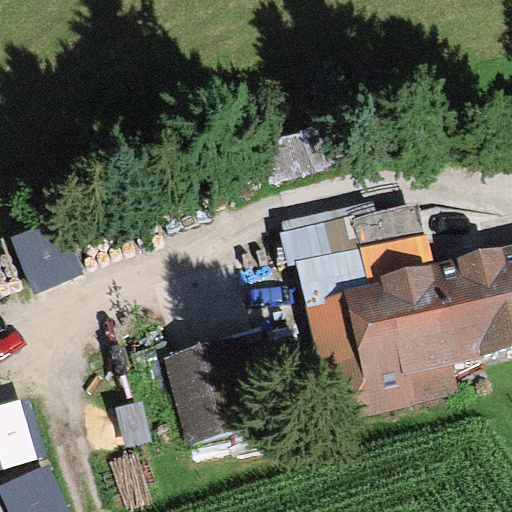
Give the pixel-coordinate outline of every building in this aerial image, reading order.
[(283,249),(321,405),(511,358),(511,264),(419,288),(403,220),(283,249)] [(0,267),(0,333),(26,321),(0,267)] [(244,348),(164,371),(187,451),(267,428),(244,348)] [(0,467),(50,461),(42,401),(0,406),(0,467)] [(0,487),(10,511),(72,511),(51,464),(0,486),(0,487)]
